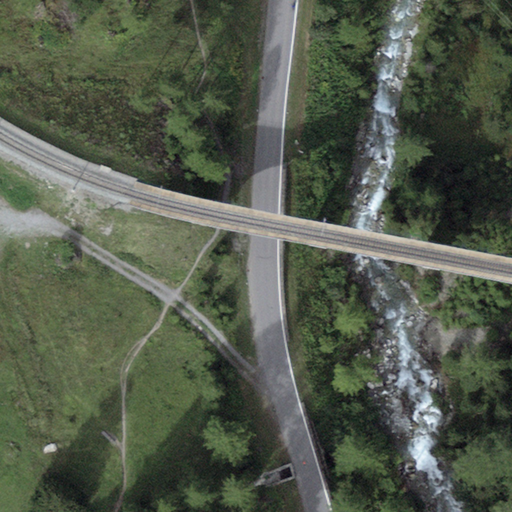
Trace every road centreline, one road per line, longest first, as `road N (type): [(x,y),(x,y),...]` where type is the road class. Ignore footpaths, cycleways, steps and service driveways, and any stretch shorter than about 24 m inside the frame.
road 1 (secondary): [(318,511),(277,374),(266,298),(282,0)]
road 2 (track): [(0,190),(185,309),(289,411)]
